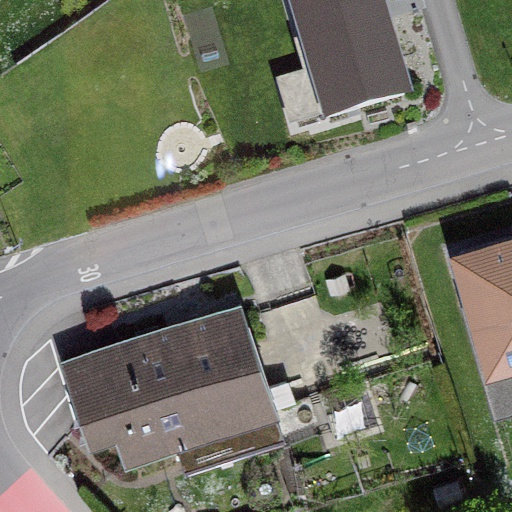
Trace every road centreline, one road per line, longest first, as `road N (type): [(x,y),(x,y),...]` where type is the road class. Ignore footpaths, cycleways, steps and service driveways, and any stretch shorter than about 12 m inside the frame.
road 1 (residential): [(483,141),(0,277)]
road 2 (residential): [(483,141),(440,0)]
